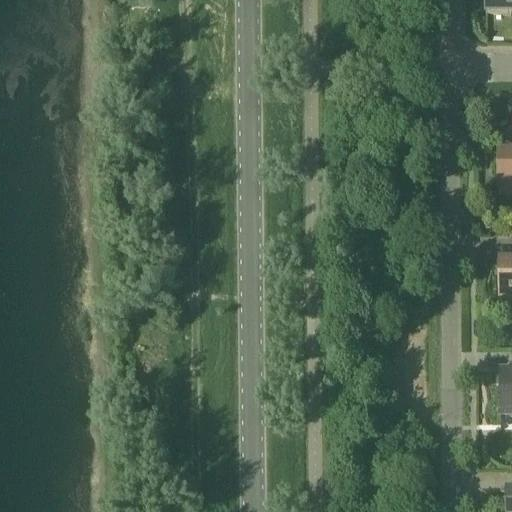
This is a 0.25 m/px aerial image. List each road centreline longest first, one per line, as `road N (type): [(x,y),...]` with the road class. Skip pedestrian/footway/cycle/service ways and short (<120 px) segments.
road 1 (secondary): [(253,511),(248,0)]
road 2 (residential): [(453,511),(448,66)]
